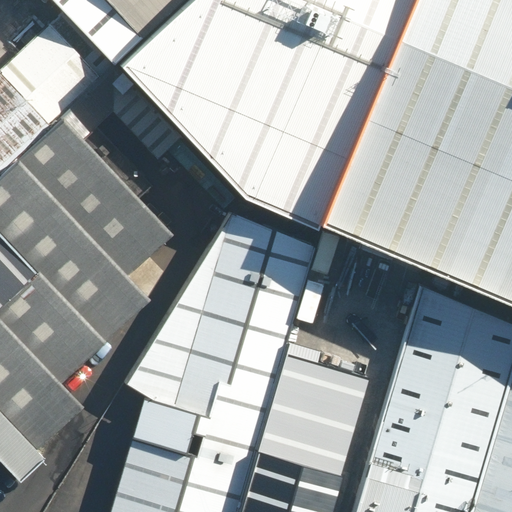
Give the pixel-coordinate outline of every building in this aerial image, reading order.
[(48,0),(59,12),(106,61),(171,0),(48,0)] [(511,0),(193,0),(129,63),(242,192),(511,304),(511,0)] [(2,66),(49,116),(107,62),(106,61),(59,12),(2,66)] [(2,66),(0,63),(0,162),(49,116),(2,66)] [(111,65),(54,118),(74,140),(110,107),(157,157),(178,137),(111,65)] [(74,140),(54,118),(0,169),(0,465),(13,479),(86,411),(57,380),(144,298),(123,276),(166,236),(74,140)] [(511,511),(511,330),(314,243),(229,211),(122,380),(142,394),(104,511),(511,511)]
